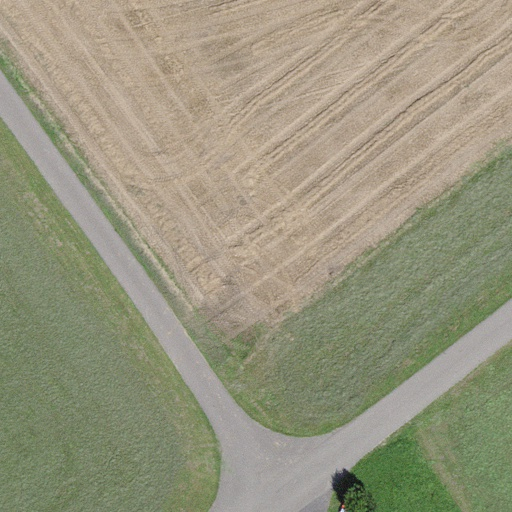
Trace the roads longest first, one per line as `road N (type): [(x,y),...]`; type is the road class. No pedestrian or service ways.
road 1 (residential): [(274,503),(233,430),(0,94)]
road 2 (unclassified): [(511,316),(274,503)]
